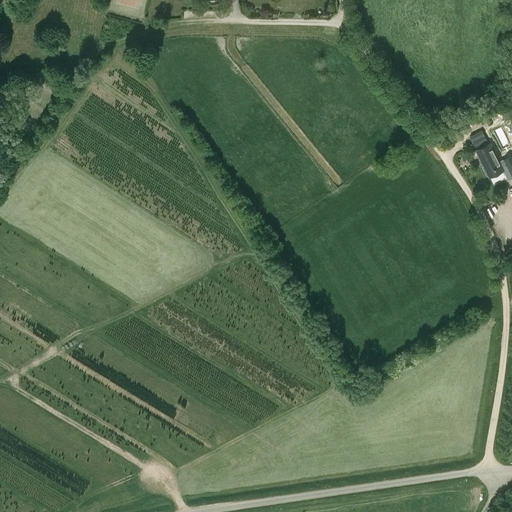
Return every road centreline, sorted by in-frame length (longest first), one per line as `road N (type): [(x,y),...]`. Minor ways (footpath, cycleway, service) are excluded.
road 1 (unclassified): [(487,471),(507,331),(499,262),(461,181),(359,44),(341,0)]
road 2 (unclassified): [(203,511),(487,471)]
road 3 (motorway): [(511,379),(285,511)]
road 4 (motorway): [(337,511),(511,408)]
